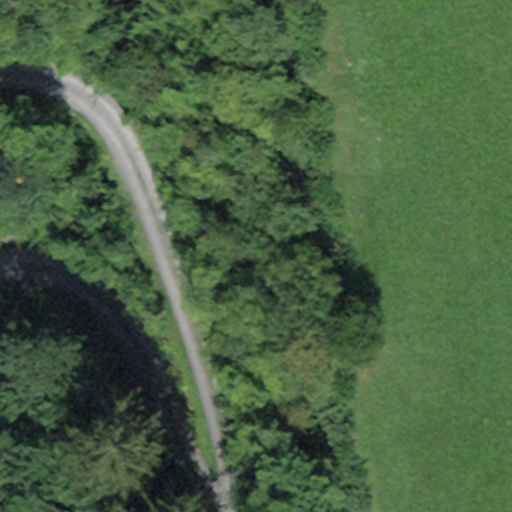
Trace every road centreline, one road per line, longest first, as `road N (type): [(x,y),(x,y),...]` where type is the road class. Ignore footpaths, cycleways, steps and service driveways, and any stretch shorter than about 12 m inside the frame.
road 1 (residential): [(0,74),(70,81),(118,129),(207,380),(232,511)]
road 2 (track): [(215,511),(118,316),(81,280),(47,264),(0,266)]
